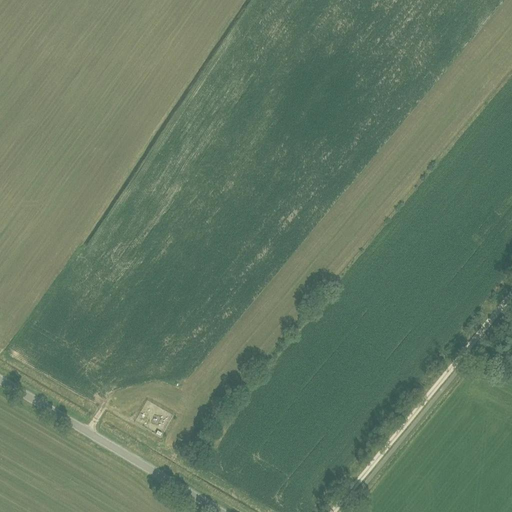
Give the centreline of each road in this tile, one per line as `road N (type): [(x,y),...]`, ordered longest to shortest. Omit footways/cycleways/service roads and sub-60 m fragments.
road 1 (track): [(332,511),(511,293)]
road 2 (unclassified): [(222,511),(0,382)]
